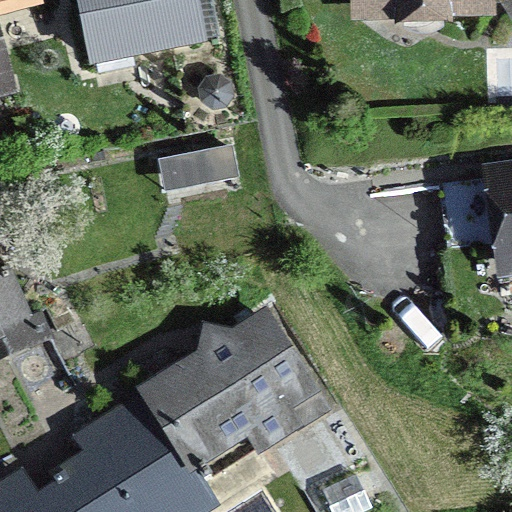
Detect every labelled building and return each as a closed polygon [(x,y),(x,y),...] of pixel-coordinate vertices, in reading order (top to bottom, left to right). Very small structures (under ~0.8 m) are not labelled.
[(197,44),(188,0),(76,0),(90,65),(197,44)] [(511,24),(511,0),(359,0),(360,13),(398,12),(398,24),(442,22),(442,10),(480,9),(480,5),(499,5),(511,24)] [(507,271),(511,270),(511,177),(495,180),(502,233),(492,245),(494,261),(507,271)] [(0,332),(25,321),(4,274),(0,275),(0,332)] [(229,342),(204,336),(199,361),(72,442),(88,468),(64,483),(60,478),(50,484),(54,489),(17,511),(135,511),(132,507),(191,470),(200,484),(208,479),(199,465),(247,434),(258,451),(288,431),(278,415),(307,396),(261,322),(229,342)] [(367,511),(352,479),(319,495),(326,511),(367,511)]
